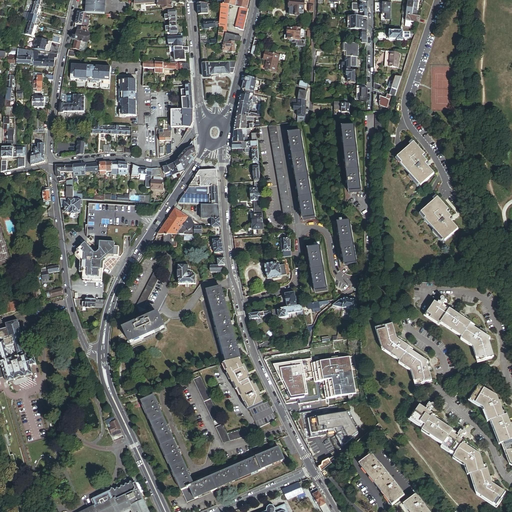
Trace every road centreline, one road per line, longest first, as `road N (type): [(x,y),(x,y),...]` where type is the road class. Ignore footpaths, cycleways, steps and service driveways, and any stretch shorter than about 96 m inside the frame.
road 1 (secondary): [(313,469),(255,357),(242,312),(227,246),(222,147)]
road 2 (primary): [(102,354),(119,282),(206,147)]
road 3 (primary): [(165,511),(109,390),(102,354)]
road 4 (residential): [(204,128),(167,162),(113,156),(51,163)]
road 5 (residential): [(51,163),(54,102),(76,0)]
road 6 (residential): [(70,300),(51,163)]
road 7 (primary): [(223,117),(256,0)]
